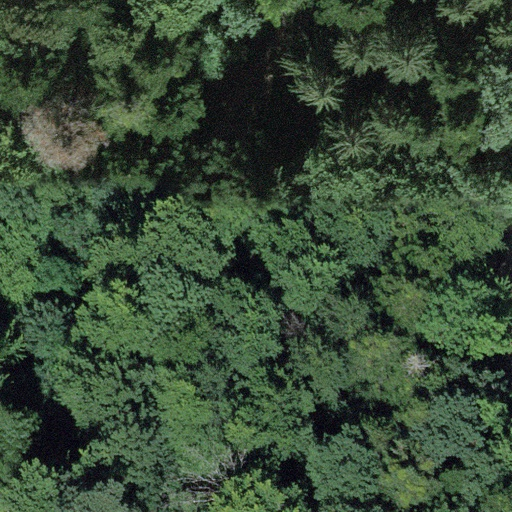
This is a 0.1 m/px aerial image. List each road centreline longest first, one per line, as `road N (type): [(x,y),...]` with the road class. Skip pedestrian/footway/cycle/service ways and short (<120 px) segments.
road 1 (track): [(20,511),(292,0)]
road 2 (track): [(511,398),(511,226)]
